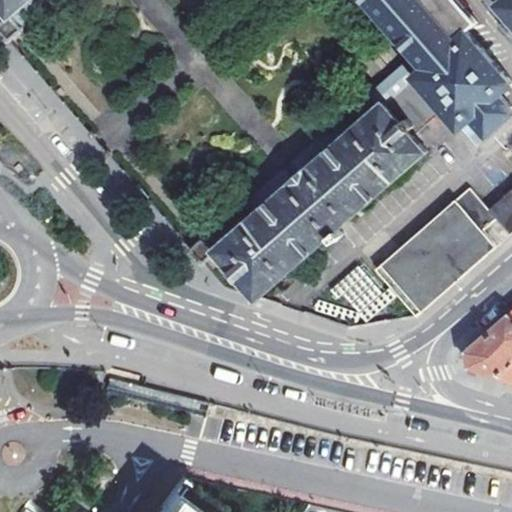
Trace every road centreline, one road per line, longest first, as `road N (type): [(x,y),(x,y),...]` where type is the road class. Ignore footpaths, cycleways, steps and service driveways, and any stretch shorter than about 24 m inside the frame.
road 1 (unclassified): [(204,336),(0,97)]
road 2 (secondary): [(299,367),(313,379),(472,419),(489,415)]
road 3 (secondary): [(439,332),(373,360),(299,367)]
